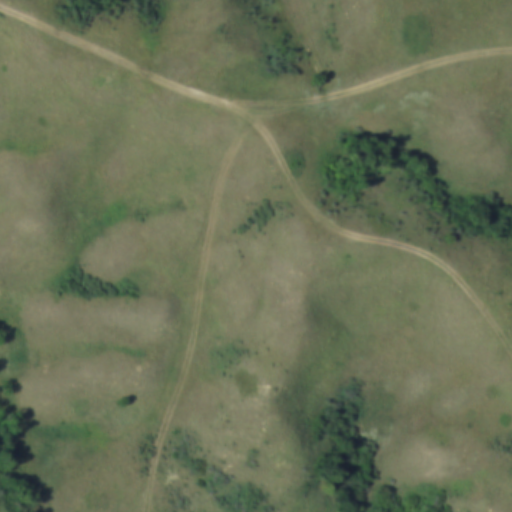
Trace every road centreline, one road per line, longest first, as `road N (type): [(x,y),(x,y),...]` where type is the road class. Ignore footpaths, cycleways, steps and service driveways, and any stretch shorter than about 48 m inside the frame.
road 1 (track): [(0,6),(224,106),(292,104),(511,50)]
road 2 (track): [(224,106),(258,125),(331,230),(439,263),(511,352)]
